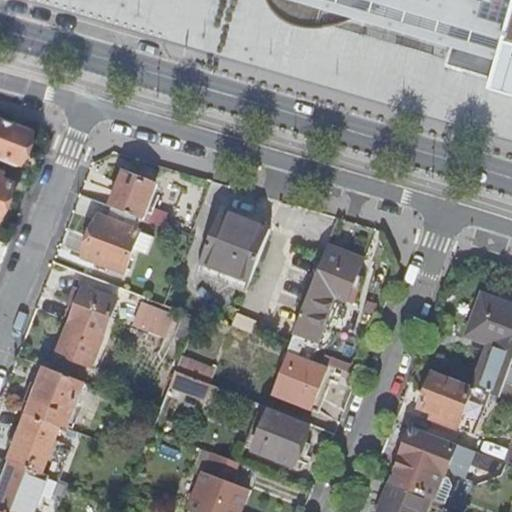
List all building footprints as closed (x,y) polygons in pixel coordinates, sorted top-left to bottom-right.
[(511,0),(268,0),(269,4),(273,10),(277,15),(283,20),(289,23),(294,25),(300,27),(309,27),(316,27),(323,27),(329,26),(336,25),(343,23),(350,21),(406,1),(456,16),(447,49),(441,70),(487,83),(485,92),(511,99),(511,0)] [(447,49),(456,16),(406,1),(350,21),(447,49)] [(0,165),(11,169),(24,136),(0,127),(0,165)] [(121,176),(108,210),(139,222),(153,187),(121,176)] [(139,222),(108,210),(104,222),(95,219),(80,260),(105,269),(123,276),(132,252),(139,234),(136,233),(139,222)] [(266,232),(231,218),(229,225),(218,221),(220,214),(218,213),(199,265),(247,284),(266,232)] [(231,218),(220,214),(218,221),(229,225),(231,218)] [(139,234),(132,252),(146,258),(152,238),(139,234)] [(324,247),(286,350),(296,354),(301,341),(306,340),(310,338),(315,336),(317,334),(320,329),(332,298),(344,303),(360,261),(324,247)] [(247,284),(199,265),(194,276),(242,295),(247,284)] [(123,276),(105,269),(103,274),(121,281),(123,276)] [(80,290),(55,357),(88,369),(113,303),(80,290)] [(486,393),(496,396),(511,354),(511,352),(511,307),(477,295),(463,335),(486,344),(471,387),(486,393)] [(170,337),(180,312),(145,298),(135,323),(170,337)] [(192,345),(181,377),(208,387),(220,356),(192,345)] [(313,364),(275,349),(258,391),(297,405),(313,364)] [(82,385),(42,369),(35,389),(30,387),(21,411),(26,412),(25,416),(57,428),(64,431),(82,385)] [(471,387),(430,372),(416,407),(431,413),(429,419),(470,435),(486,393),(471,387)] [(181,377),(172,373),(166,387),(204,402),(209,387),(208,387),(181,377)] [(306,425),(265,409),(248,450),(290,466),(306,425)] [(25,416),(7,462),(40,475),(52,440),(57,428),(25,416)] [(408,427),(386,483),(426,498),(431,500),(440,477),(453,444),(408,427)] [(511,438),(502,463),(511,466),(511,438)] [(52,440),(40,475),(45,477),(55,481),(67,446),(52,440)] [(234,462),(206,451),(199,470),(202,471),(201,476),(199,474),(185,509),(191,511),(235,511),(243,492),(226,485),(234,462)] [(7,462),(6,462),(0,476),(0,511),(31,511),(38,495),(42,484),(44,480),(45,477),(40,475),(7,462)] [(440,477),(431,500),(441,504),(448,485),(444,479),(440,477)] [(42,484),(38,495),(47,499),(53,483),(44,480),(42,484)] [(420,511),(426,498),(386,483),(374,511),(420,511)]
